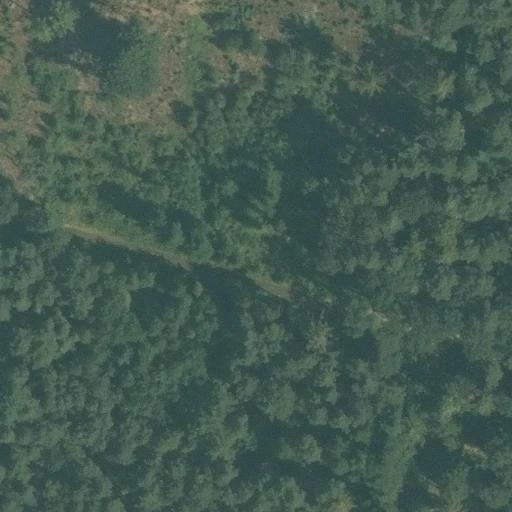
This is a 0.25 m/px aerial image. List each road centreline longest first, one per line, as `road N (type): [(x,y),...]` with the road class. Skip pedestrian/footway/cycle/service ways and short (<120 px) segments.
road 1 (track): [(0,215),(421,338)]
road 2 (track): [(408,0),(421,338)]
road 3 (track): [(421,338),(426,511)]
